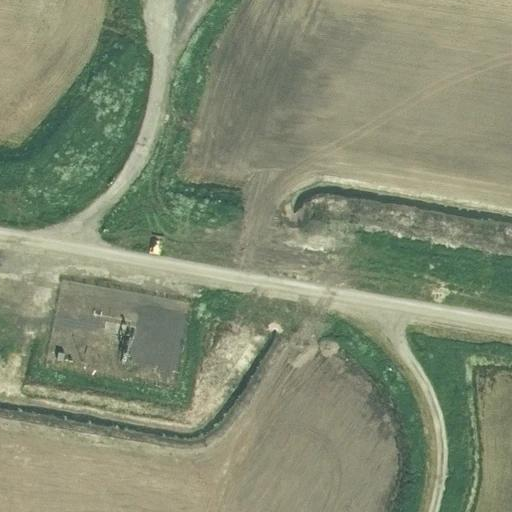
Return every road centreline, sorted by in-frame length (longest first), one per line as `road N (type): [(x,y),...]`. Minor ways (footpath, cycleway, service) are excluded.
road 1 (track): [(0,232),(511,320)]
road 2 (track): [(52,241),(102,206),(136,162),(154,120),(176,0)]
road 3 (track): [(369,296),(440,429),(433,511)]
